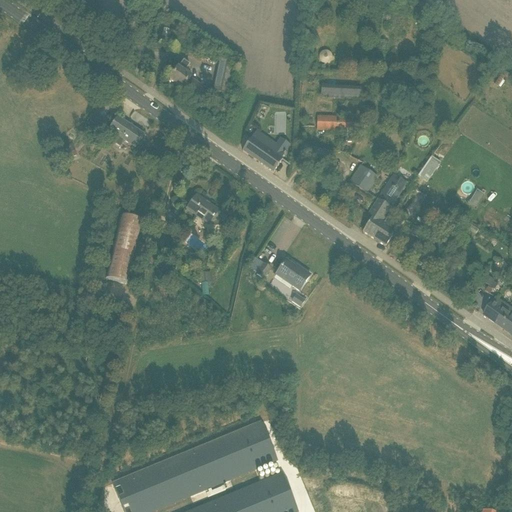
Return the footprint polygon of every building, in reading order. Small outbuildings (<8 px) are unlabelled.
[(141,57),(144,43),(135,41),(132,54),(141,57)] [(235,62),(220,59),(213,92),(228,95),(235,62)] [(204,102),(210,92),(184,74),(189,66),(183,62),(178,69),(177,69),(169,81),(201,103),(202,101),(204,102)] [(327,85),(321,85),(320,99),(360,101),(361,88),(327,87),(327,85)] [(259,106),(255,116),(262,119),(266,109),(259,106)] [(108,125),(93,114),(86,124),(101,134),(108,125)] [(117,117),(104,137),(120,148),(125,142),(135,149),(144,136),(117,117)] [(317,130),(359,131),(360,119),(317,117),(317,130)] [(251,138),(242,152),(273,173),(282,160),(281,159),(285,153),(256,132),(251,139),(251,138)] [(77,157),(72,144),(53,151),(58,164),(77,157)] [(298,158),(329,166),(332,154),(301,146),(298,158)] [(424,181),(439,164),(431,157),(416,174),(424,181)] [(442,186),(452,174),(444,168),(434,179),(442,186)] [(358,173),(351,183),(366,194),(373,183),(358,173)] [(381,223),(397,198),(402,201),(411,187),(393,176),(394,175),(393,175),(377,200),(368,215),(373,218),(381,223)] [(225,221),(227,218),(209,206),(208,207),(205,205),(206,203),(196,196),(187,210),(209,226),(210,224),(213,225),(215,225),(217,225),(219,225),(221,224),(223,223),(225,221)] [(479,202),(473,198),(468,204),(475,209),(479,202)] [(127,285),(142,222),(121,217),(105,280),(127,285)] [(381,223),(373,218),(363,233),(385,247),(395,232),(381,223)] [(187,233),(176,225),(171,232),(183,240),(187,233)] [(310,276),(300,269),(297,272),(293,269),(294,268),(285,261),(276,275),(292,286),(291,288),(298,293),(310,276)] [(270,269),(264,265),(257,275),(263,279),(270,269)] [(198,275),(198,284),(210,283),(210,274),(198,275)] [(493,290),(497,283),(485,276),(481,283),(493,290)] [(484,316),(511,335),(511,309),(496,298),(484,316)] [(261,423),(112,485),(123,511),(153,511),(277,461),(261,423)] [(191,511),(297,511),(282,474),(191,511)] [(465,496),(463,505),(475,507),(477,498),(465,496)]
